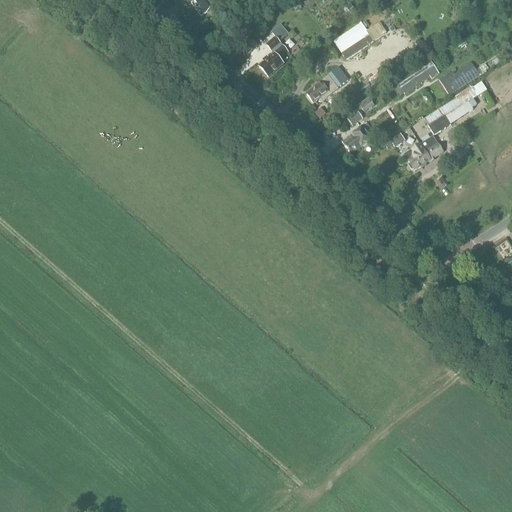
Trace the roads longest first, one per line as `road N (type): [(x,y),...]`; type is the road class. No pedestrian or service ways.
road 1 (unknown): [(511,380),(83,0)]
road 2 (tertiary): [(448,266),(137,0)]
